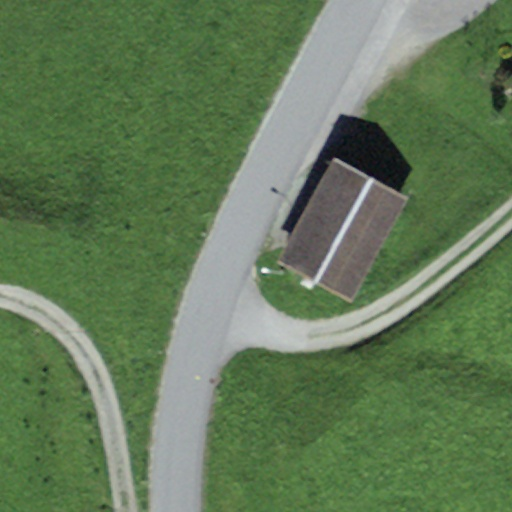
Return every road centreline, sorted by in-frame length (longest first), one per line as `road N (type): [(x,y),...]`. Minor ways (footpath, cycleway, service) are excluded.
road 1 (unclassified): [(151,511),(160,385),(209,275),(358,0)]
road 2 (track): [(119,511),(75,326),(38,296),(0,290)]
